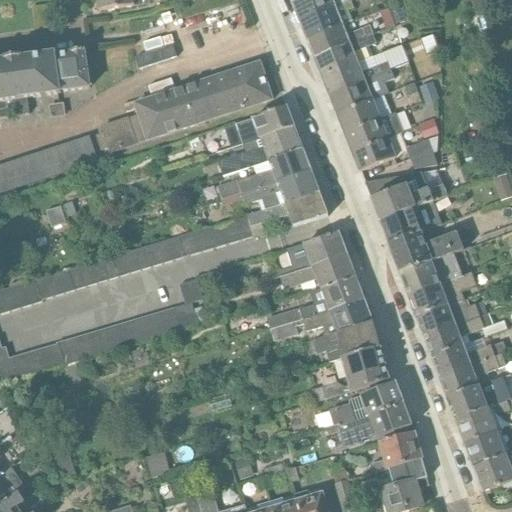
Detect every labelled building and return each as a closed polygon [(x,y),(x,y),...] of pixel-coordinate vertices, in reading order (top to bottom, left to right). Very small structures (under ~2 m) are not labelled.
[(98,0),(101,13),(136,8),(134,0),(98,0)] [(303,0),(293,4),(301,23),(352,2),(350,0),(303,0)] [(308,42),(344,27),(354,24),(349,13),(355,11),(352,2),(301,23),(308,42)] [(396,28),(395,25),(391,14),(389,10),(380,14),(387,32),(396,28)] [(315,60),(374,37),(374,36),(371,28),(348,37),(344,27),(308,42),(315,60)] [(323,79),(370,60),(367,50),(377,46),(374,37),(315,60),(323,79)] [(63,94),(91,90),(85,52),(58,57),(58,56),(0,63),(0,119),(30,116),(28,101),(63,96),(63,94)] [(330,97),(382,78),(392,73),(388,64),(378,68),(374,58),(370,60),(323,79),(330,97)] [(181,141),(179,133),(273,102),(261,65),(135,106),(138,117),(130,120),(130,119),(101,129),(104,135),(97,138),(102,153),(109,151),(111,156),(139,147),(138,146),(157,140),(160,148),(181,141)] [(338,116),(374,102),(370,92),(383,87),(382,78),(330,97),(338,116)] [(409,98),(419,95),(415,86),(406,89),(409,98)] [(346,136),(391,117),(383,97),(374,102),(338,116),(346,136)] [(51,120),(66,118),(64,105),(49,107),(51,120)] [(243,147),(295,129),(288,110),(226,131),(232,151),(243,147)] [(353,154),(400,135),(404,134),(396,115),(391,117),(346,136),(353,154)] [(224,179),(255,169),(304,152),(295,129),(243,147),(245,155),(219,164),(224,179)] [(361,174),(397,160),(406,150),(400,135),(353,154),(361,174)] [(0,187),(101,164),(94,136),(0,158),(0,187)] [(411,161),(434,156),(429,141),(407,150),(411,161)] [(218,189),(222,201),(312,172),(304,152),(255,169),(258,177),(238,184),(238,182),(218,189)] [(415,172),(438,167),(434,156),(411,161),(415,172)] [(312,172),(222,201),(226,216),(250,208),(250,207),(259,204),(262,213),(320,196),(312,172)] [(382,224),(419,210),(435,204),(435,203),(448,198),(444,187),(430,192),(422,175),(367,184),(382,224)] [(299,228),(329,219),(328,218),(329,218),(320,196),(262,213),(248,218),(252,229),(290,218),(294,229),(299,228)] [(390,247),(423,235),(434,230),(430,217),(427,218),(426,216),(421,218),(419,210),(382,224),(390,247)] [(243,242),(255,239),(252,229),(248,218),(237,222),(243,242)] [(238,244),(240,243),(241,243),(242,243),(243,242),(237,222),(225,225),(231,246),(238,244)] [(220,249),(231,246),(225,225),(214,229),(220,249)] [(208,253),(220,249),(214,229),(202,232),(208,253)] [(402,277),(455,256),(465,253),(462,245),(472,241),(468,231),(458,235),(427,246),(423,235),(390,247),(402,277)] [(197,256),(208,253),(202,232),(190,236),(197,256)] [(280,280),(349,258),(341,236),(340,236),(340,235),(305,246),(288,251),(292,264),(293,269),(272,275),(274,282),(280,280)] [(185,260),(197,256),(190,236),(179,239),(185,260)] [(173,263),(185,260),(179,239),(167,243),(173,263)] [(162,267),(173,263),(167,243),(156,246),(162,267)] [(150,270),(162,267),(156,246),(144,250),(150,270)] [(139,274),(150,270),(144,250),(132,253),(139,274)] [(127,277),(139,274),(132,253),(121,257),(127,277)] [(410,299),(463,278),(455,256),(402,277),(410,299)] [(114,259),(109,260),(115,281),(127,277),(121,257),(114,259)] [(349,258),(280,280),(285,293),(317,282),(321,292),(358,280),(349,258)] [(104,284),(115,281),(109,260),(98,264),(104,284)] [(92,288),(104,284),(98,264),(86,267),(92,288)] [(81,291),(92,288),(86,267),(75,271),(81,291)] [(69,295),(81,291),(75,271),(63,274),(69,295)] [(57,298),(69,295),(63,274),(51,278),(57,298)] [(260,286),(274,282),(272,275),(262,278),(260,286)] [(418,321),(450,308),(466,302),(462,293),(477,288),(473,275),(463,278),(410,299),(418,321)] [(46,302),(57,298),(51,278),(40,281),(46,302)] [(268,321),(271,330),(366,303),(358,280),(321,292),(310,295),(315,307),(268,321)] [(44,302),(46,302),(40,281),(28,285),(35,306),(44,304),(44,302)] [(180,287),(186,306),(192,305),(203,302),(198,282),(180,287)] [(23,310),(35,306),(28,285),(17,288),(23,310)] [(12,314),(23,310),(17,288),(5,292),(12,314)] [(0,317),(12,314),(5,292),(0,293),(0,317)] [(324,329),(327,339),(375,325),(366,303),(271,330),(275,344),(300,336),(298,329),(305,327),(307,335),(324,329)] [(418,321),(426,340),(488,316),(483,304),(453,316),(450,308),(418,321)] [(186,306),(175,310),(182,333),(208,326),(203,309),(194,311),(192,305),(186,306)] [(175,310),(163,313),(170,337),(182,333),(175,310)] [(163,313),(151,317),(158,340),(170,337),(163,313)] [(433,359),(465,348),(462,340),(485,331),(488,339),(497,336),(490,315),(488,316),(426,340),(433,359)] [(151,317),(140,320),(147,344),(158,340),(151,317)] [(140,320),(128,324),(135,347),(147,344),(140,320)] [(128,324),(116,328),(123,351),(135,347),(128,324)] [(342,362),(381,350),(375,325),(327,339),(314,342),(314,343),(318,356),(319,357),(327,355),(330,365),(342,362)] [(116,328),(104,331),(111,354),(123,351),(116,328)] [(104,331),(93,335),(99,358),(111,354),(104,331)] [(82,338),(81,338),(81,340),(88,361),(99,358),(93,335),(82,338)] [(79,339),(69,342),(76,364),(88,361),(81,340),(81,338),(79,339)] [(57,345),(58,346),(64,368),(76,364),(69,342),(57,345)] [(433,359),(441,380),(503,358),(502,357),(507,355),(504,345),(492,349),(491,347),(468,356),(465,348),(433,359)] [(58,346),(46,350),(52,372),(64,368),(58,346)] [(0,385),(1,387),(16,382),(10,360),(6,349),(2,350),(0,350),(0,385)] [(46,350),(34,353),(40,375),(52,372),(46,350)] [(316,404),(390,383),(381,350),(342,362),(349,387),(345,388),(339,385),(313,393),(316,404)] [(34,353),(22,357),(28,379),(40,375),(34,353)] [(22,357),(10,360),(16,382),(28,379),(22,357)] [(448,401),(481,388),(491,384),(488,376),(507,369),(503,358),(441,380),(448,401)] [(397,385),(361,398),(365,410),(353,414),(351,407),(330,413),(329,410),(314,414),(320,434),(335,429),(340,428),(341,430),(405,407),(397,385)] [(497,408),(508,404),(507,403),(511,401),(511,388),(485,399),(481,388),(448,401),(457,422),(490,410),(497,408)] [(500,417),(511,412),(508,404),(497,408),(500,417)] [(377,442),(413,428),(405,407),(341,430),(348,451),(363,446),(362,443),(376,439),(377,442)] [(499,433),(495,424),(490,410),(457,422),(466,446),(499,433)] [(474,469),(507,458),(508,458),(499,433),(466,446),(474,469)] [(392,471),(423,461),(416,435),(379,445),(384,463),(373,466),(376,476),(392,471)] [(67,478),(76,475),(66,444),(48,450),(67,478)] [(474,469),(484,495),(511,484),(511,472),(507,458),(474,469)] [(396,487),(382,491),(388,511),(412,511),(423,509),(417,484),(429,481),(423,461),(392,471),(396,487)] [(0,509),(19,496),(27,491),(11,469),(3,474),(0,476),(0,509)] [(343,511),(356,511),(357,511),(348,482),(336,486),(343,511)] [(295,497),(297,503),(299,511),(328,511),(323,495),(310,499),(309,493),(295,497)] [(203,511),(218,511),(213,495),(200,499),(203,511)] [(0,511),(21,511),(20,510),(27,505),(19,496),(0,509),(0,511)] [(189,511),(203,511),(200,499),(187,503),(189,511)] [(273,511),(299,511),(297,503),(285,506),(284,500),(271,504),(273,511)]
